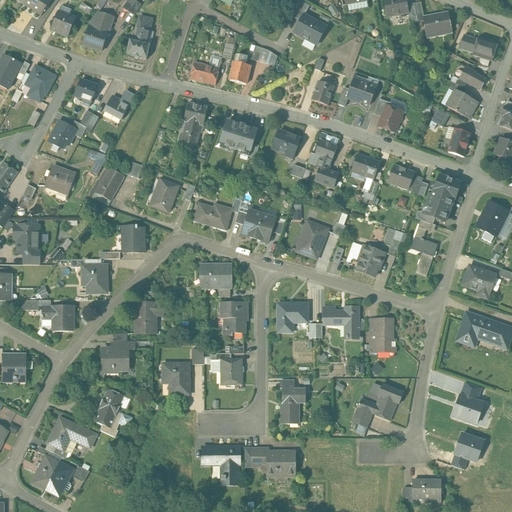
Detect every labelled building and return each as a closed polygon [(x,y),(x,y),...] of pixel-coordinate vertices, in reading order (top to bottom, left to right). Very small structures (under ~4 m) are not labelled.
[(41,16),(51,0),(25,0),(23,4),(41,16)] [(129,12),(130,10),(137,0),(127,0),(122,8),(129,12)] [(383,0),(387,17),(408,13),(405,0),(383,0)] [(105,13),(109,6),(99,1),(95,9),(105,13)] [(129,12),(130,13),(134,16),(141,5),(136,2),(129,12)] [(82,3),(79,8),(90,14),(93,9),(82,3)] [(293,17),(300,21),(303,15),(308,7),(300,3),(293,17)] [(423,18),(422,14),(422,13),(421,3),(419,3),(414,4),(417,22),(418,22),(423,21),(423,19),(423,18)] [(407,5),(407,6),(408,13),(408,14),(410,24),(417,22),(414,4),(413,4),(407,5)] [(75,19),(65,15),(59,12),(52,30),(67,36),(68,36),(75,19)] [(113,18),(102,15),(102,14),(98,13),(90,25),(90,26),(89,26),(83,45),(84,45),(101,51),(102,51),(113,18)] [(448,14),(425,18),(424,18),(423,18),(425,27),(429,27),(431,35),(451,32),(448,14)] [(293,35),(318,48),(328,28),(303,15),(300,21),(293,35)] [(147,43),(149,33),(149,32),(149,31),(137,28),(134,40),(131,39),(130,39),(127,55),(127,56),(133,57),(134,58),(139,59),(139,58),(146,60),(146,59),(150,44),(147,43)] [(497,44),(492,43),(478,39),(478,40),(477,40),(464,36),(460,49),(462,50),(473,54),(473,55),(473,56),(491,61),(492,61),(497,44)] [(225,43),(226,43),(234,45),(236,40),(227,37),(225,43)] [(225,43),(222,56),(222,57),(222,58),(231,60),(235,46),(234,46),(225,43)] [(258,61),(259,58),(259,57),(261,54),(254,52),(252,59),(258,61)] [(0,63),(0,86),(8,90),(21,64),(4,56),(0,63)] [(230,81),(235,82),(236,82),(246,84),(250,67),(250,66),(246,65),(247,61),(236,58),(235,63),(234,63),(230,81)] [(324,61),(320,59),(319,59),(318,59),(315,69),(320,71),(321,71),(321,70),(324,61)] [(25,63),(20,71),(19,73),(24,76),(30,65),(25,63)] [(194,63),(192,73),(192,74),(190,80),(215,85),(219,69),(219,68),(194,63)] [(42,71),(38,69),(35,68),(26,85),(37,91),(33,98),(40,102),(44,95),(45,95),(54,77),(46,73),(43,72),(42,71)] [(472,71),(467,68),(466,68),(465,68),(459,80),(478,90),(480,90),(485,80),(471,73),(471,72),(472,71)] [(311,81),(317,83),(318,81),(333,85),(336,76),(315,69),(311,81)] [(31,76),(27,74),(26,74),(21,82),(26,85),(31,76)] [(376,87),(365,83),(354,79),(347,98),(356,102),(356,101),(369,105),(370,105),(376,87)] [(91,103),(91,101),(97,86),(81,80),(75,97),(76,97),(91,103)] [(311,100),(325,105),(327,106),(334,87),(319,82),(318,82),(311,100)] [(455,84),(454,87),(452,90),(453,90),(456,92),(464,96),(467,91),(467,90),(456,84),(455,84)] [(17,90),(16,92),(12,100),(16,103),(22,92),(17,90)] [(477,103),(462,95),(456,92),(448,108),(469,119),(476,105),(477,103)] [(104,112),(109,114),(121,121),(129,106),(113,97),(104,112)] [(379,99),(377,106),(376,106),(373,114),(382,117),(386,106),(389,107),(390,103),(379,99)] [(184,121),(186,122),(187,122),(184,135),(198,138),(200,125),(203,126),(207,109),(188,104),(184,121)] [(400,123),(401,121),(401,119),(401,117),(402,112),(386,106),(378,127),(379,127),(395,133),(398,125),(400,123)] [(504,107),(502,112),(502,113),(501,115),(504,116),(500,124),(499,126),(511,131),(511,110),(505,107),(504,107)] [(449,115),(440,110),(439,110),(438,109),(438,110),(431,122),(442,128),(443,127),(449,115)] [(34,127),(37,121),(40,115),(34,112),(28,123),(34,127)] [(87,112),(82,120),(80,125),(87,128),(94,115),(87,112)] [(87,127),(89,129),(90,129),(92,130),(99,118),(94,115),(87,127)] [(77,130),(59,121),(50,140),(49,141),(49,143),(53,145),(62,150),(65,144),(69,146),(69,145),(69,146),(77,130)] [(246,126),(240,124),(239,126),(227,122),(221,143),(226,144),(225,147),(244,153),(245,150),(251,152),(257,131),(245,128),(246,126)] [(469,135),(452,129),(449,128),(446,138),(447,139),(451,140),(448,152),(463,157),(470,135),(469,135)] [(300,140),(281,132),(279,132),(272,149),(293,157),(294,157),(300,140)] [(184,134),(182,134),(180,133),(178,142),(196,146),(197,138),(184,135),(184,134)] [(511,158),(511,143),(503,140),(502,139),(501,139),(500,139),(494,155),(510,161),(511,161),(511,158)] [(315,155),(320,156),(320,157),(321,157),(317,167),(319,169),(320,168),(328,171),(337,148),(336,147),(321,142),(320,142),(315,154),(315,155)] [(91,173),(101,175),(106,154),(90,151),(88,157),(94,159),(91,173)] [(373,161),(358,156),(352,172),(373,179),(374,179),(378,166),(373,164),(373,161)] [(0,184),(6,189),(16,174),(17,173),(3,163),(0,167),(0,184)] [(143,167),(131,163),(130,163),(126,175),(138,180),(143,167)] [(294,166),(291,173),(291,175),(301,179),(305,170),(294,166)] [(53,167),(49,178),(46,187),(68,195),(75,177),(62,172),(62,171),(53,167)] [(408,190),(410,185),(414,174),(394,167),(388,183),(389,183),(397,186),(396,187),(397,187),(407,191),(407,190),(408,190)] [(109,169),(101,183),(95,194),(110,202),(124,177),(109,169)] [(315,182),(319,183),(333,189),(338,175),(320,169),(315,181),(315,182)] [(417,194),(418,192),(418,191),(423,179),(414,176),(413,176),(408,190),(407,190),(407,191),(417,195),(417,194)] [(440,177),(437,184),(434,193),(454,200),(460,184),(453,181),(452,181),(452,180),(448,178),(447,179),(440,176),(440,177)] [(369,191),(372,183),(372,182),(373,179),(367,177),(363,189),(369,191)] [(178,187),(160,180),(150,206),(168,213),(178,187)] [(368,194),(371,195),(372,195),(374,196),(378,184),(372,182),(368,194)] [(422,183),(418,193),(418,194),(418,195),(423,197),(427,185),(422,183)] [(189,185),(185,195),(184,199),(190,201),(195,187),(189,185)] [(23,196),(31,200),(36,190),(28,186),(23,196)] [(239,188),(236,197),(235,199),(242,201),(245,190),(239,188)] [(430,196),(426,207),(426,208),(423,214),(423,215),(445,222),(448,214),(448,213),(450,208),(453,200),(434,193),(432,196),(430,196)] [(398,204),(405,206),(407,199),(400,197),(398,204)] [(238,214),(242,202),(242,201),(235,199),(232,209),(233,210),(232,212),(238,214)] [(489,202),(479,223),(478,223),(476,227),(485,232),(482,239),(490,243),(494,236),(496,237),(508,212),(489,202)] [(232,210),(224,207),(214,204),(213,208),(199,204),(193,222),(226,231),(232,210)] [(14,211),(7,207),(0,216),(0,226),(2,228),(14,211)] [(262,215),(255,213),(249,211),(241,235),(254,239),(262,215)] [(239,212),(237,217),(235,223),(244,226),(248,215),(239,212)] [(434,219),(432,218),(431,218),(423,215),(423,214),(418,212),(416,219),(432,224),(434,219)] [(262,215),(260,223),(255,239),(268,243),(275,219),(262,215)] [(275,221),(272,231),(271,232),(272,233),(280,235),(285,224),(275,221)] [(418,228),(420,228),(420,229),(431,232),(434,225),(433,225),(421,221),(418,228)] [(307,256),(310,257),(316,259),(328,230),(308,222),(302,236),(304,238),(299,251),(308,254),(307,256)] [(337,223),(335,227),(332,234),(340,237),(345,226),(337,223)] [(38,226),(23,226),(18,226),(18,227),(14,227),(14,232),(14,239),(18,239),(18,246),(18,253),(36,254),(38,254),(38,244),(39,243),(39,235),(38,234),(38,226)] [(145,253),(144,234),(144,233),(144,228),(137,229),(137,227),(121,227),(122,253),(145,253)] [(423,240),(423,238),(426,231),(418,228),(415,237),(422,240),(423,240)] [(73,240),(76,238),(80,232),(76,229),(70,237),(73,240)] [(422,254),(418,267),(417,267),(415,273),(426,277),(437,246),(437,245),(416,238),(415,238),(410,250),(422,254)] [(393,239),(390,249),(389,249),(387,255),(395,257),(400,242),(393,239)] [(68,240),(67,240),(67,241),(62,247),(66,250),(71,243),(68,240)] [(381,265),(382,260),(384,254),(364,246),(355,271),(374,278),(379,264),(380,265),(381,265)] [(55,261),(61,254),(56,250),(50,257),(51,257),(55,261)] [(38,254),(25,254),(24,254),(24,266),(39,266),(39,253),(38,253),(38,254)] [(107,294),(107,285),(107,284),(106,266),(82,266),(82,286),(87,286),(87,294),(107,294)] [(231,288),(231,270),(231,266),(200,266),(200,281),(200,283),(221,283),(221,288),(229,288),(230,288),(231,288)] [(487,299),(494,278),(495,276),(469,266),(462,285),(462,286),(463,286),(478,291),(478,292),(477,296),(487,299)] [(511,273),(501,269),(499,275),(498,275),(498,276),(510,280),(511,274),(511,273)] [(11,275),(0,275),(0,288),(10,288),(11,288),(11,275)] [(0,301),(11,301),(11,288),(0,288),(0,301)] [(46,288),(39,289),(40,298),(48,297),(46,288)] [(218,288),(218,297),(229,297),(229,289),(229,288),(218,288)] [(38,311),(38,307),(38,301),(27,301),(19,311),(38,311)] [(151,335),(151,329),(152,317),(163,317),(163,304),(136,304),(135,335),(151,335)] [(246,304),(239,304),(221,304),(221,319),(224,319),(224,337),(232,337),(232,334),(244,334),(244,317),(246,316),(246,304)] [(290,333),(290,330),(290,323),(307,323),(307,311),(307,304),(277,305),(278,333),(290,333)] [(73,307),(47,307),(42,307),(42,316),(41,316),(41,318),(41,319),(42,319),(42,327),(53,327),(53,332),(72,332),(73,332),(73,307)] [(324,309),(324,311),(324,325),(347,325),(347,337),(346,337),(345,337),(345,338),(357,339),(357,310),(357,309),(345,309),(345,312),(333,312),(333,309),(324,309)] [(478,321),(471,318),(470,318),(466,317),(463,325),(464,326),(459,341),(470,345),(473,337),(491,343),(498,326),(498,325),(496,325),(481,319),(479,319),(478,320),(478,321)] [(377,320),(376,324),(376,333),(370,333),(370,352),(371,353),(395,353),(395,352),(395,344),(395,340),(392,340),(392,320),(389,320),(377,320)] [(497,329),(495,335),(492,343),(506,348),(511,335),(511,334),(510,334),(497,329)] [(134,351),(134,348),(134,342),(111,342),(110,350),(111,350),(128,350),(128,351),(134,351)] [(128,371),(128,363),(128,350),(102,350),(103,371),(128,371)] [(192,365),(202,365),(204,365),(204,351),(194,351),(192,351),(192,365)] [(25,357),(9,357),(1,357),(1,379),(13,379),(14,380),(16,380),(16,381),(17,381),(24,381),(25,381),(25,370),(30,370),(31,369),(31,364),(30,362),(25,362),(25,357)] [(221,361),(221,382),(221,386),(242,386),(242,368),(241,361),(221,361)] [(170,381),(170,392),(170,393),(170,396),(189,396),(189,367),(189,365),(163,365),(163,381),(170,381)] [(294,382),(282,382),(280,382),(280,390),(294,389),(294,382)] [(482,389),(464,383),(452,417),(477,426),(485,403),(478,401),(482,389)] [(372,415),(379,417),(390,422),(397,405),(397,404),(399,405),(403,393),(383,385),(382,385),(378,396),(379,397),(372,415)] [(305,389),(297,390),(282,390),(282,407),(280,407),(280,426),(290,425),(290,422),(299,422),(299,405),(305,404),(305,389)] [(116,431),(119,426),(119,425),(128,428),(132,419),(122,414),(122,415),(117,413),(124,397),(108,390),(94,422),(116,431)] [(372,415),(375,408),(376,406),(361,400),(357,409),(358,409),(372,415)] [(372,415),(364,412),(357,409),(352,423),(366,429),(372,415)] [(60,419),(54,430),(48,444),(63,451),(69,439),(90,448),(96,436),(95,435),(60,419)] [(116,431),(110,429),(109,429),(102,426),(100,431),(113,438),(116,431)] [(483,442),(462,435),(451,466),(464,471),(468,460),(476,463),(483,442)] [(50,452),(46,450),(39,447),(37,452),(47,457),(50,452)] [(65,460),(66,458),(68,453),(64,451),(63,451),(56,448),(53,454),(65,460)] [(238,481),(239,476),(239,450),(203,449),(203,463),(203,466),(226,466),(226,477),(221,477),(221,481),(238,481)] [(269,450),(266,450),(251,450),(251,468),(253,468),(257,468),(258,463),(267,463),(267,454),(269,454),(269,450)] [(295,454),(277,454),(267,455),(267,476),(294,476),(295,476),(295,475),(295,454)] [(32,484),(43,490),(45,490),(59,464),(47,457),(43,465),(41,465),(32,484)] [(59,464),(58,467),(57,467),(46,491),(59,497),(68,478),(67,478),(71,470),(59,464)] [(78,480),(82,471),(83,469),(77,466),(72,477),(78,480)] [(84,483),(88,475),(89,472),(83,469),(78,480),(84,483)] [(412,500),(422,500),(432,500),(433,503),(440,503),(441,503),(441,483),(415,482),(413,482),(412,500)] [(412,489),(409,489),(405,489),(403,489),(403,503),(404,503),(411,503),(413,503),(413,500),(412,500),(412,489)]
